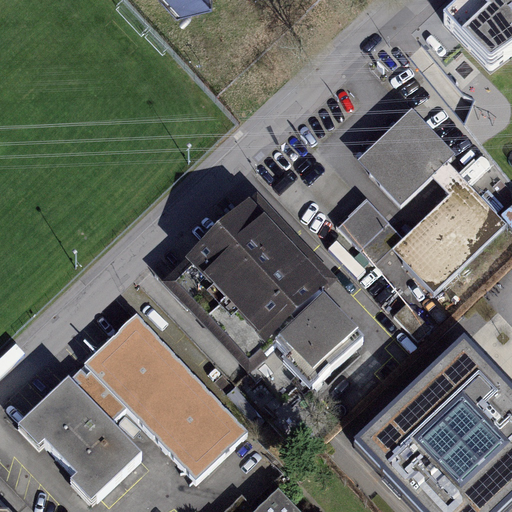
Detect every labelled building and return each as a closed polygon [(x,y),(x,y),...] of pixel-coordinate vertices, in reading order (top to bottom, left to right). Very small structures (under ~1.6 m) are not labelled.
[(163,0),(179,16),(196,0),(163,0)] [(511,25),(494,37),(510,62),(511,60),(511,25)] [(452,111),(468,113),(469,94),(453,92),(452,111)] [(452,165),(411,122),(356,173),(397,216),(430,185),(445,171),(452,165)] [(503,233),(445,171),(430,185),(450,206),(393,259),(431,300),(503,233)] [(390,229),(370,208),(340,236),(360,257),(390,229)] [(247,372),(268,352),(317,305),(328,295),(249,212),(168,290),(247,372)] [(359,349),(317,305),(268,352),(310,396),(359,349)] [(428,335),(407,312),(394,323),(415,347),(428,335)] [(137,324),(68,387),(111,433),(128,418),(193,489),(245,442),(137,324)] [(511,511),(511,391),(465,341),(348,450),(405,511),(511,511)] [(140,465),(111,433),(68,387),(17,433),(37,455),(43,449),(75,484),(69,489),(89,511),(140,465)] [(292,511),(279,497),(261,511),(292,511)]
